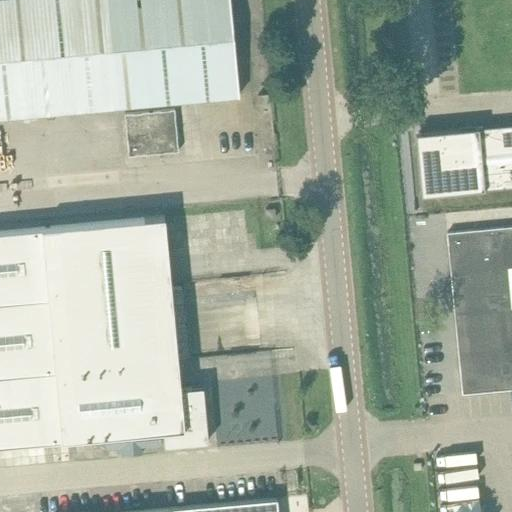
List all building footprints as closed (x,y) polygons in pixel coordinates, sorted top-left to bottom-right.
[(0,0),(0,117),(239,95),(229,0),(0,0)] [(268,94),(257,95),(258,105),(269,104),(268,94)] [(124,114),(128,156),(178,151),(174,109),(124,114)] [(511,123),(418,133),(424,192),(421,193),(421,194),(511,186),(511,123)] [(265,209),(266,218),(275,218),(274,208),(265,209)] [(0,231),(0,445),(163,430),(164,446),(188,443),(208,441),(203,386),(180,388),(164,216),(144,217),(0,231)] [(511,225),(447,232),(451,274),(458,273),(468,371),(460,371),(462,393),(511,388),(511,225)] [(277,511),(276,498),(168,508),(168,511),(277,511)]
